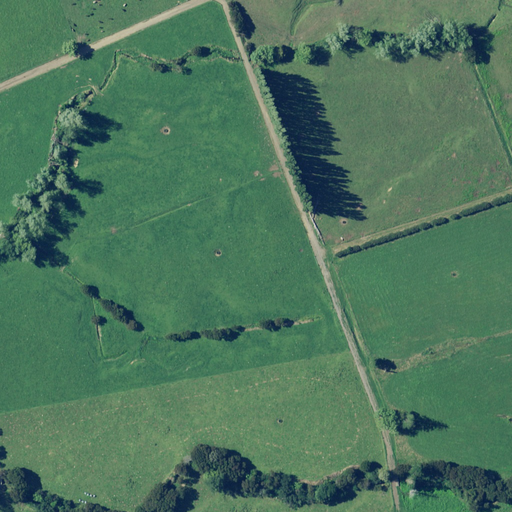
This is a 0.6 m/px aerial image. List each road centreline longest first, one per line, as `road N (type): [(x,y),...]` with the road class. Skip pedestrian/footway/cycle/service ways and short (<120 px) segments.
road 1 (track): [(396,462),(225,0)]
road 2 (track): [(195,0),(0,87)]
